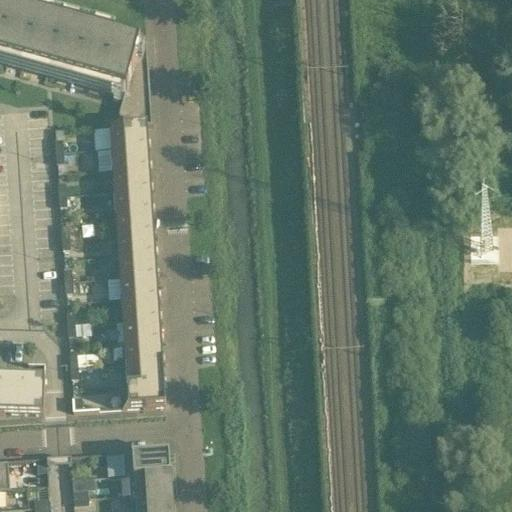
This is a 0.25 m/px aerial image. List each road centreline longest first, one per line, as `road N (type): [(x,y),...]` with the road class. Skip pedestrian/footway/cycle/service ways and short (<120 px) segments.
road 1 (residential): [(164,43),(189,426)]
road 2 (residential): [(0,443),(189,426)]
